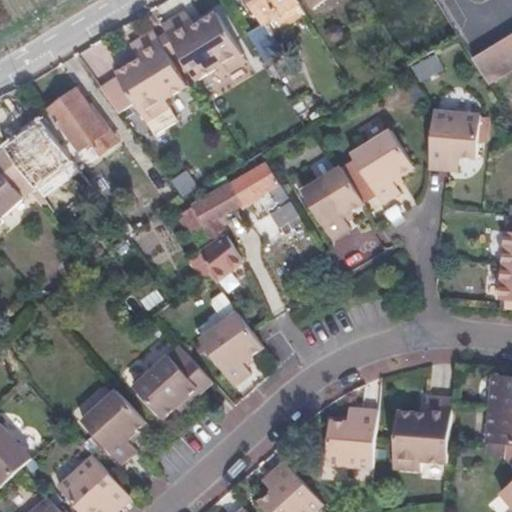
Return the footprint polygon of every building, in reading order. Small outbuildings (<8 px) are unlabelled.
[(267,23),(300,3),(298,0),(250,0),(265,24),(249,34),(270,68),(288,57),(267,23)] [(309,0),(314,8),(327,0),(309,0)] [(369,0),(374,12),(398,4),(397,0),(369,0)] [(187,12),(164,26),(197,81),(219,68),(224,76),(248,61),(218,13),(202,23),(206,29),(199,33),(196,27),(187,12)] [(202,23),(196,27),(199,33),(206,29),(202,23)] [(188,87),(155,31),(132,46),(141,60),(144,66),(138,70),(134,64),(118,74),(120,78),(102,89),(120,113),(136,103),(147,122),(171,108),(166,100),(188,87)] [(511,72),(511,35),(474,58),(491,85),(511,72)] [(411,66),(418,79),(431,72),(423,59),(411,66)] [(144,66),(141,60),(134,64),(138,70),(144,66)] [(103,156),(118,144),(79,89),(51,110),(61,124),(82,152),(94,144),(103,156)] [(147,122),(155,135),(179,121),(171,108),(147,122)] [(436,111),(430,168),(451,170),(453,157),(461,157),(478,159),(482,116),(436,111)] [(44,122),(6,149),(36,191),(74,163),(44,122)] [(353,155),(384,204),(402,193),(397,185),(394,181),(402,176),(416,167),(393,130),(353,155)] [(0,220),(36,191),(6,149),(0,154),(0,220)] [(453,157),(451,170),(460,171),(461,157),(453,157)] [(269,211),(290,198),(268,164),(194,207),(195,208),(181,216),(193,235),(206,227),(211,236),(217,246),(204,254),(213,269),(210,272),(213,276),(218,283),(246,263),(224,228),(220,220),(225,217),(233,213),(230,209),(241,203),(243,207),(260,197),(269,211)] [(366,204),(343,167),(304,192),(334,241),(352,229),(347,222),(344,217),(352,213),(366,204)] [(192,171),(174,178),(181,197),(199,190),(192,171)] [(405,181),(402,176),(394,181),(397,185),(405,181)] [(301,216),(292,202),(273,214),(282,228),(301,216)] [(354,217),(352,213),(344,217),(347,222),(354,217)] [(224,228),(230,225),(225,217),(220,220),(224,228)] [(511,266),(504,266),(501,299),(507,300),(506,309),(511,309),(511,266)] [(125,302),(139,318),(149,310),(135,294),(125,302)] [(202,340),(235,387),(252,374),(248,367),(244,363),(251,358),(265,348),(240,313),(202,340)] [(181,346),(136,388),(165,420),(178,408),(188,399),(191,403),(214,382),(181,346)] [(255,362),(251,358),(244,363),(248,367),(255,362)] [(491,410),(511,411),(511,376),(494,375),(491,410)] [(84,422),(122,464),(138,450),(133,444),(129,440),(135,434),(148,423),(119,391),(84,422)] [(423,461),(449,464),(454,399),(428,397),(426,414),(425,421),(418,420),(419,413),(400,411),(395,469),(422,471),(423,461)] [(181,412),(191,403),(188,399),(178,408),(181,412)] [(376,450),(380,411),(359,409),(357,423),(349,423),(332,421),(328,465),(375,469),(375,460),(376,450)] [(357,423),(359,409),(351,409),(349,423),(357,423)] [(508,445),(511,445),(511,411),(491,410),(488,443),(508,445)] [(0,486),(1,488),(24,468),(34,459),(2,425),(0,426),(0,486)] [(139,438),(135,434),(129,440),(133,444),(139,438)] [(511,505),(511,445),(508,445),(507,460),(511,465),(511,485),(502,494),(511,505)] [(386,451),(376,450),(375,460),(386,460),(386,451)] [(117,511),(118,511),(134,498),(95,456),(61,487),(83,511),(98,511),(103,508),(109,502),(117,511)] [(31,475),(41,467),(34,459),(24,468),(31,475)] [(315,511),(325,504),(286,462),(270,476),(280,486),(274,491),(261,503),(269,511),(315,511)] [(280,486),(270,476),(264,481),(274,491),(280,486)] [(34,511),(62,511),(50,498),(34,511)] [(106,511),(117,511),(109,502),(103,508),(106,511)]
